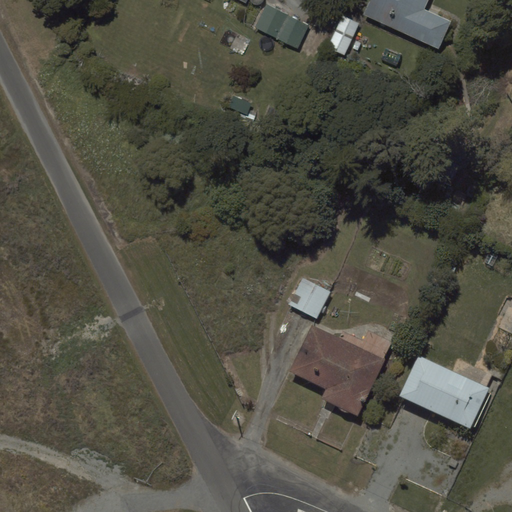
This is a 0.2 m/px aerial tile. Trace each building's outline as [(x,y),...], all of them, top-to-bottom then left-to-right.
[(428,0),(371,0),(365,15),(438,48),(452,19),(425,7),(428,0)] [(308,24),(266,2),(250,32),(292,54),(308,24)] [(356,16),(336,8),(321,45),(341,53),(356,16)] [(335,294),(296,276),(282,305),(322,323),(335,294)] [(341,339),(310,325),(289,371),(320,385),(314,397),(357,417),(393,338),(350,319),(341,339)] [(487,388),(416,356),(397,398),(468,430),(487,388)]
